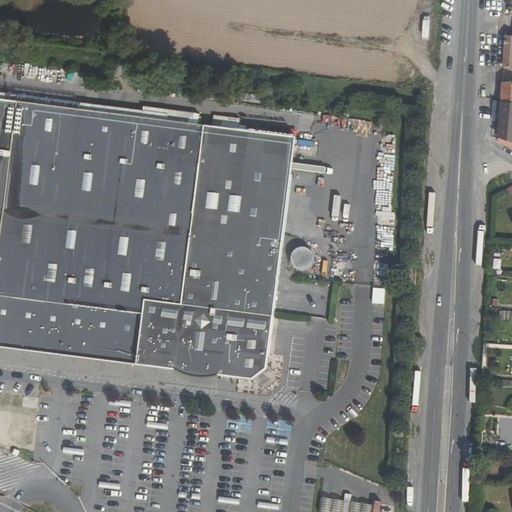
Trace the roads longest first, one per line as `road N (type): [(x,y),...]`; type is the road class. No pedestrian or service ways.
road 1 (primary): [(464,86),(429,511)]
road 2 (primary): [(451,511),(465,136)]
